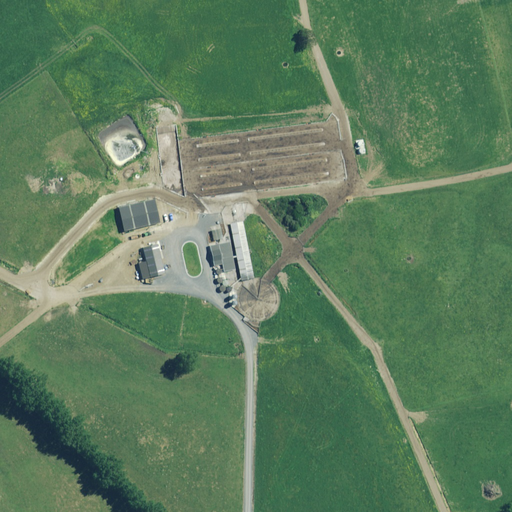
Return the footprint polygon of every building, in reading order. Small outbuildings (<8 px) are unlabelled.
[(68,35),(49,49),(58,62),(78,48),(68,35)] [(160,223),(155,199),(118,208),(124,231),(160,223)] [(254,278),(243,221),(230,224),(241,281),(254,278)] [(223,238),(221,229),(211,231),(213,241),(223,238)] [(233,270),(228,243),(210,246),(214,266),(222,265),(223,272),(233,270)] [(150,277),(164,274),(157,245),(143,248),(146,261),(139,263),(143,279),(150,277)]
